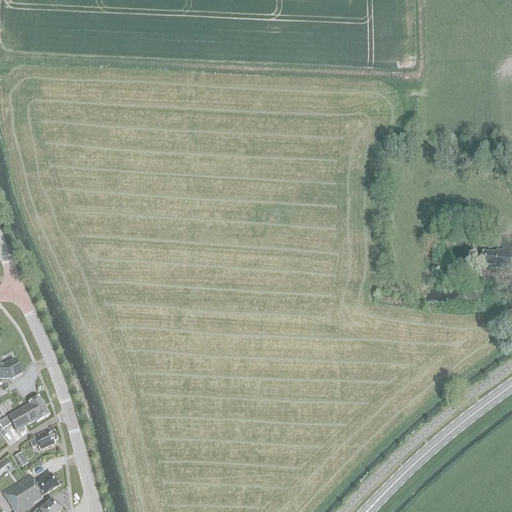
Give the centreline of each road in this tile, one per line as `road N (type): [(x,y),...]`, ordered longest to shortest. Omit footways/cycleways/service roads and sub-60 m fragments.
road 1 (primary): [(367,511),(511,386)]
road 2 (tertiary): [(68,413),(15,284)]
